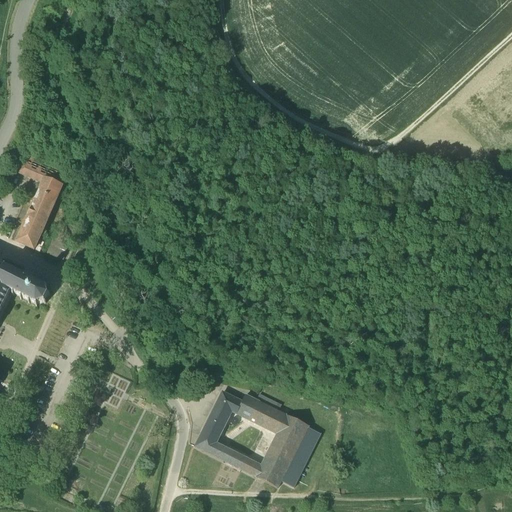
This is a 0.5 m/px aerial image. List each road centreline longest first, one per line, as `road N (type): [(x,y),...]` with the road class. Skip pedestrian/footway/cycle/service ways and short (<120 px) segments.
road 1 (track): [(511,36),(401,138),(370,148),(300,117),(244,70),(225,0)]
road 2 (unclassified): [(128,349),(65,71),(62,44),(75,0)]
road 3 (track): [(170,491),(392,497),(511,475)]
road 4 (unclassified): [(163,511),(183,421),(128,349)]
road 5 (unclassified): [(0,247),(83,293),(128,349)]
road 6 (unclassified): [(29,0),(16,40),(14,111),(0,151)]
